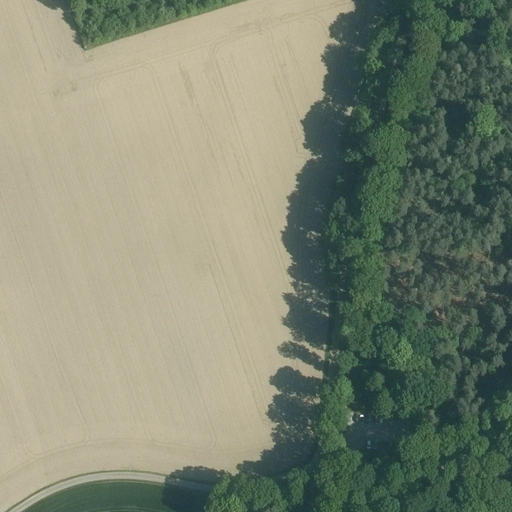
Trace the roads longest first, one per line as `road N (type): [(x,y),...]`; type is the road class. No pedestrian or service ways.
road 1 (unclassified): [(417,0),(361,171),(311,472)]
road 2 (unclassified): [(14,511),(70,483),(111,475),(224,489),(311,472)]
road 3 (unknown): [(511,486),(311,486)]
